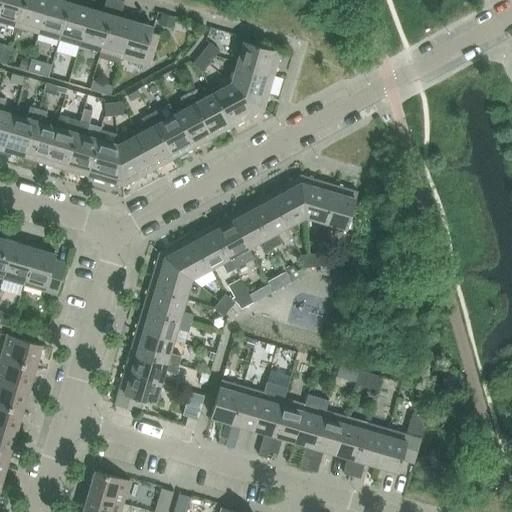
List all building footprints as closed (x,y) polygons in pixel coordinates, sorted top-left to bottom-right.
[(2,0),(0,9),(0,22),(17,28),(25,0),(2,0)] [(25,0),(17,28),(38,34),(47,0),(25,0)] [(57,0),(47,0),(38,34),(58,40),(70,0),(60,0),(61,1),(57,0)] [(70,0),(58,40),(79,46),(90,9),(78,6),(79,0),(70,0)] [(79,46),(100,52),(115,0),(105,0),(102,13),(90,9),(79,46)] [(119,64),(121,58),(131,22),(119,18),(124,2),(118,0),(115,0),(100,52),(98,58),(119,64)] [(131,22),(121,58),(149,66),(158,35),(151,33),(153,28),(131,22)] [(280,52),(244,42),(238,63),(274,74),(280,52)] [(209,43),(204,50),(214,58),(219,51),(209,43)] [(204,50),(198,57),(208,65),(214,58),(204,50)] [(198,57),(192,64),(202,72),(208,65),(198,57)] [(274,74),(238,63),(231,84),(263,110),(274,74)] [(89,89),(92,79),(84,77),(81,87),(89,89)] [(231,84),(212,94),(231,127),(263,110),(231,84)] [(195,89),(188,94),(211,137),(212,138),(231,127),(212,94),(201,100),(195,89)] [(186,109),(175,115),(193,148),(211,137),(188,94),(180,98),(186,109)] [(0,150),(3,152),(14,115),(2,112),(5,100),(0,98),(0,150)] [(122,102),(113,103),(114,116),(124,115),(122,102)] [(114,116),(113,103),(104,104),(105,117),(114,116)] [(24,158),(38,109),(30,107),(26,119),(14,115),(3,152),(24,158)] [(24,158),(45,164),(55,127),(43,124),(47,112),(38,109),(24,158)] [(158,110),(150,114),(174,158),(193,148),(175,115),(164,121),(158,110)] [(148,129),(137,135),(155,169),(174,158),(150,114),(142,118),(148,129)] [(55,127),(45,164),(65,170),(80,122),(59,116),(55,127)] [(65,170),(86,176),(97,140),(85,136),(88,124),(80,122),(65,170)] [(118,146),(122,187),(155,169),(137,135),(118,146)] [(86,176),(122,187),(118,146),(97,140),(86,176)] [(267,194),(285,227),(304,217),(300,176),(267,194)] [(300,176),(304,217),(325,223),(336,186),(300,176)] [(336,186),(325,223),(347,229),(357,192),(336,186)] [(248,204),(272,248),(280,244),(274,233),(285,227),(267,194),(248,204)] [(229,214),(247,248),(259,242),(264,253),(272,248),(248,204),(229,214)] [(210,225),(234,269),(242,265),(236,254),(247,248),(229,214),(210,225)] [(210,225),(191,235),(210,268),(221,262),(226,273),(234,269),(210,225)] [(3,234),(0,233),(0,278),(2,279),(13,242),(2,239),(3,234)] [(159,253),(191,279),(210,268),(191,235),(159,253)] [(2,279),(23,285),(35,244),(26,241),(24,245),(13,242),(2,279)] [(35,244),(23,285),(56,295),(64,268),(52,265),(55,255),(44,251),(46,247),(35,244)] [(148,288),(185,299),(191,279),(159,253),(148,288)] [(317,254),(319,267),(328,266),(326,253),(317,254)] [(317,254),(308,255),(310,268),(319,267),(317,254)] [(310,268),(308,255),(300,256),(301,269),(310,268)] [(268,285),(249,295),(253,303),(272,293),(268,285)] [(142,310),(191,323),(193,315),(181,311),(185,299),(148,288),(142,310)] [(219,301),(229,309),(235,302),(225,294),(219,301)] [(229,309),(219,301),(213,308),(223,317),(229,309)] [(191,323),(142,310),(136,330),(173,341),(176,328),(188,332),(191,323)] [(130,351),(178,365),(181,356),(169,353),(173,341),(136,330),(130,351)] [(7,335),(0,358),(35,368),(41,346),(7,335)] [(178,365),(130,351),(124,371),(160,382),(164,370),(176,374),(178,365)] [(0,358),(0,381),(28,390),(35,368),(0,358)] [(160,382),(124,371),(114,405),(138,412),(142,400),(154,404),(160,382)] [(218,437),(227,439),(242,387),(221,380),(210,417),(223,420),(218,437)] [(0,381),(0,405),(22,412),(28,390),(0,381)] [(266,458),(268,452),(284,399),(286,389),(266,383),(263,393),(252,429),(264,432),(258,455),(266,458)] [(240,425),(252,429),(263,393),(242,387),(227,439),(225,446),(234,448),(240,425)] [(306,445),(299,467),(308,470),(325,411),(328,401),(307,395),(304,405),(294,441),(306,445)] [(282,438),(294,441),(304,405),(284,399),(268,452),(277,454),(282,438)] [(0,405),(0,428),(16,433),(22,412),(0,405)] [(323,450),(335,453),(346,417),(325,411),(308,470),(317,472),(323,450)] [(187,417),(184,427),(194,430),(197,420),(187,417)] [(342,473),(351,476),(367,423),(346,417),(335,453),(347,457),(342,473)] [(351,476),(360,479),(365,462),(377,465),(387,429),(367,423),(351,476)] [(0,428),(0,452),(9,455),(16,433),(0,428)] [(421,439),(387,429),(377,465),(398,472),(402,459),(414,463),(421,439)] [(0,476),(3,477),(9,455),(0,452),(0,476)] [(88,494),(122,504),(129,481),(95,471),(88,494)] [(154,511),(167,511),(173,492),(162,489),(154,511)] [(120,511),(122,504),(88,494),(82,511),(120,511)] [(174,511),(186,511),(190,497),(179,494),(174,511)]
